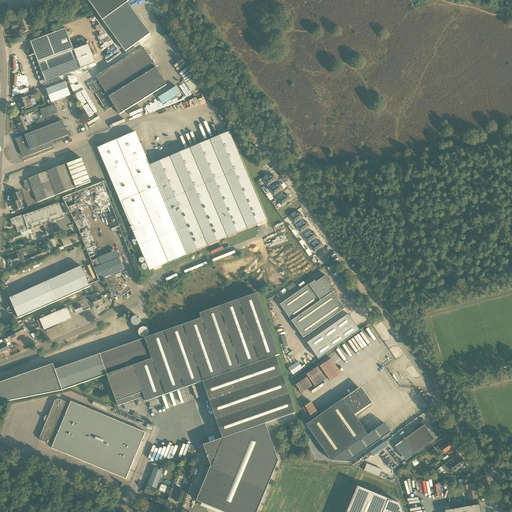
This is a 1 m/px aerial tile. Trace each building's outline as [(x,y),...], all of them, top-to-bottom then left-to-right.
[(88,0),(126,51),(146,37),(150,34),(127,2),(130,1),(129,0),(88,0)] [(29,17),(18,21),(16,22),(20,34),(29,31),(28,27),(31,25),(29,17)] [(41,84),(46,82),(96,63),(89,45),(74,50),(66,29),(30,42),(32,48),(26,50),(28,54),(29,56),(30,56),(41,84)] [(95,92),(104,107),(106,111),(114,106),(119,114),(166,85),(143,47),(96,77),(98,80),(89,86),(93,93),(95,92)] [(78,77),(71,80),(72,83),(76,82),(78,89),(85,86),(83,79),(79,80),(78,77)] [(51,102),(56,100),(70,95),(65,82),(46,89),(51,102)] [(161,104),(180,93),(176,86),(157,96),(161,104)] [(30,104),(29,102),(27,96),(18,100),(19,104),(20,109),(24,108),(25,109),(29,107),(28,104),(30,104)] [(50,106),(40,110),(44,119),(58,113),(55,104),(54,105),(53,102),(49,104),(50,106)] [(28,115),(27,115),(26,115),(25,115),(22,117),(21,117),(16,119),(18,123),(19,125),(18,126),(20,133),(25,131),(26,131),(28,130),(26,126),(29,125),(28,123),(29,123),(29,122),(30,122),(30,121),(30,120),(29,116),(28,116),(28,115)] [(52,142),(68,135),(63,121),(15,139),(21,154),(22,153),(23,157),(24,158),(54,146),(52,142)] [(149,270),(267,220),(230,132),(149,166),(135,132),(98,148),(147,265),(149,270)] [(37,202),(91,182),(82,159),(28,179),(29,179),(24,181),(25,185),(24,185),(25,189),(26,189),(28,192),(33,190),(37,202)] [(277,180),(273,175),(264,181),(268,186),(277,180)] [(280,184),(270,190),(274,195),(283,189),(280,184)] [(22,200),(21,197),(19,192),(13,195),(15,202),(12,203),(15,211),(22,208),(20,201),(22,200)] [(291,199),(287,194),(278,201),(281,206),(291,199)] [(50,223),(64,218),(59,203),(25,215),(25,214),(10,219),(13,226),(15,225),(16,227),(15,227),(16,228),(16,227),(18,233),(28,229),(28,231),(43,225),(47,235),(53,233),(50,223)] [(290,219),(294,224),(303,217),(300,212),(290,219)] [(310,226),(306,221),(297,228),(300,233),(310,226)] [(304,238),(308,244),(317,237),(313,232),(304,238)] [(64,247),(79,241),(76,234),(61,239),(64,247)] [(314,253),(324,246),(320,241),(311,247),(314,253)] [(20,264),(25,262),(22,255),(18,257),(17,255),(9,258),(11,262),(8,263),(10,266),(12,265),(19,262),(20,264)] [(94,268),(98,280),(125,270),(120,258),(119,258),(94,268)] [(14,320),(18,318),(90,286),(81,266),(10,298),(10,299),(6,300),(9,307),(8,307),(8,308),(7,308),(7,309),(7,310),(7,311),(8,312),(8,313),(9,313),(10,313),(11,313),(14,320)] [(118,287),(118,286),(114,275),(105,279),(111,294),(119,291),(120,291),(120,290),(121,290),(121,289),(121,288),(120,287),(118,287)] [(330,285),(332,284),(326,275),(316,282),(315,280),(309,284),(280,305),(303,338),(345,309),(333,292),(334,291),(330,285)] [(100,296),(98,292),(90,296),(92,300),(95,306),(103,303),(101,298),(100,296)] [(295,413),(293,408),(275,356),(279,355),(257,293),(200,313),(201,318),(62,367),(60,362),(53,365),(53,364),(50,365),(58,391),(62,390),(62,391),(62,390),(106,375),(117,406),(144,397),(145,402),(203,382),(223,439),(204,445),(211,465),(196,501),(207,506),(208,505),(215,502),(218,510),(226,507),(228,511),(235,511),(237,511),(256,511),(278,461),(265,423),(295,413)] [(77,314),(90,309),(87,302),(89,301),(87,296),(86,295),(80,298),(81,300),(69,306),(71,312),(75,310),(77,314)] [(72,319),(67,308),(40,319),(44,330),(72,319)] [(307,343),(318,360),(360,331),(348,314),(307,343)] [(138,316),(130,317),(130,325),(138,324),(138,316)] [(10,341),(16,337),(24,333),(21,327),(7,335),(10,341)] [(147,329),(139,327),(137,335),(145,337),(147,329)] [(0,354),(9,350),(7,345),(5,340),(0,342),(0,354)] [(308,355),(288,367),(293,374),(313,362),(308,355)] [(0,401),(0,403),(58,391),(50,365),(0,382),(0,401)] [(299,378),(295,381),(303,393),(307,390),(299,378)] [(343,399),(310,422),(306,425),(321,447),(331,460),(349,462),(390,432),(384,423),(368,435),(354,415),(371,403),(360,387),(343,399)] [(126,479),(129,471),(145,432),(71,401),(70,404),(58,399),(55,401),(48,417),(46,418),(46,420),(46,421),(40,438),(41,441),(52,446),(51,448),(126,479)] [(410,402),(399,411),(407,422),(418,414),(410,402)] [(404,440),(414,454),(434,440),(428,430),(431,428),(427,423),(426,422),(423,421),(421,422),(413,428),(416,431),(404,440)] [(445,453),(449,450),(453,447),(449,441),(444,445),(442,443),(436,447),(440,452),(443,451),(445,453)] [(372,455),(387,447),(385,442),(369,450),(372,455)] [(461,467),(463,470),(467,467),(465,464),(464,461),(464,460),(463,461),(461,458),(455,463),(452,459),(443,466),(447,472),(452,469),(454,472),(461,467)] [(364,470),(379,477),(382,470),(367,464),(364,470)] [(163,471),(154,468),(148,485),(156,489),(160,478),(163,471)] [(469,500),(472,499),(477,498),(474,488),(475,488),(473,480),(465,482),(467,490),(467,489),(469,500)] [(160,483),(158,489),(165,492),(167,486),(160,483)] [(154,496),(155,492),(156,490),(147,486),(144,493),(154,496)] [(402,511),(400,504),(357,486),(346,511),(402,511)] [(179,490),(176,496),(175,501),(181,503),(184,491),(179,490)] [(169,497),(165,496),(164,500),(158,498),(155,506),(164,509),(169,497)] [(169,503),(171,498),(169,497),(164,509),(170,511),(172,507),(173,504),(169,503)]
